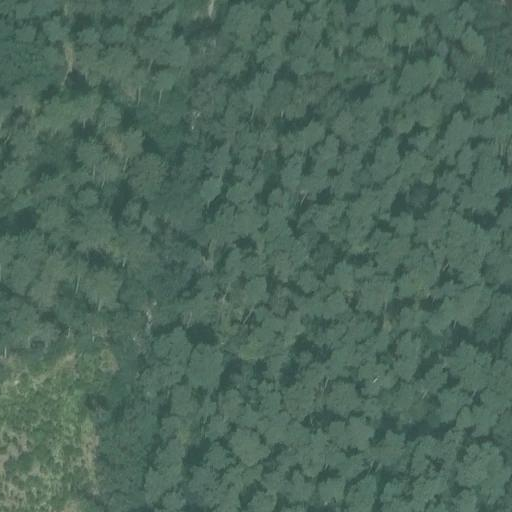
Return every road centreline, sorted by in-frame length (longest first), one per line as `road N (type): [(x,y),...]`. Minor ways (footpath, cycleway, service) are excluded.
road 1 (track): [(93,511),(128,336)]
road 2 (track): [(0,341),(128,336)]
